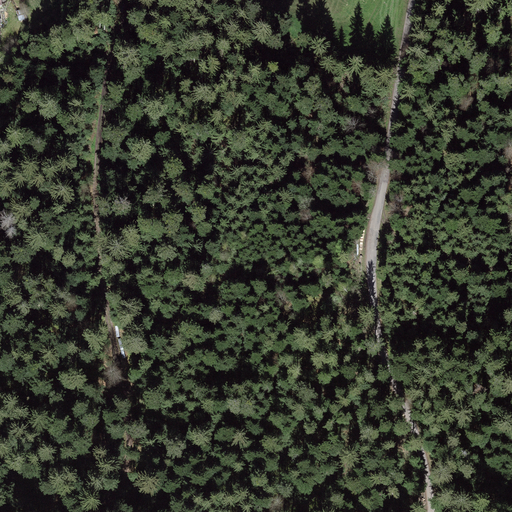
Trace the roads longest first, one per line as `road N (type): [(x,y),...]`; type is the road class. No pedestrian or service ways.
road 1 (track): [(131,0),(106,73),(94,222),(128,435),(120,482),(95,511)]
road 2 (unclassified): [(431,511),(372,254),(414,0)]
